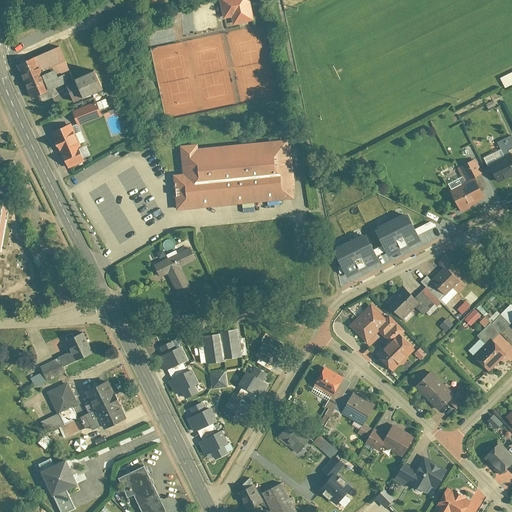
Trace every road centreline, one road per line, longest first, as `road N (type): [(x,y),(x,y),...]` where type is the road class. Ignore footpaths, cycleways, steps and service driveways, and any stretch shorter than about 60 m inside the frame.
road 1 (secondary): [(109,309),(0,75)]
road 2 (secondary): [(209,511),(109,309)]
road 3 (residential): [(315,336),(210,511)]
road 4 (residential): [(462,237),(349,293),(315,336)]
road 5 (residential): [(315,336),(448,442)]
road 6 (residential): [(120,0),(0,55)]
